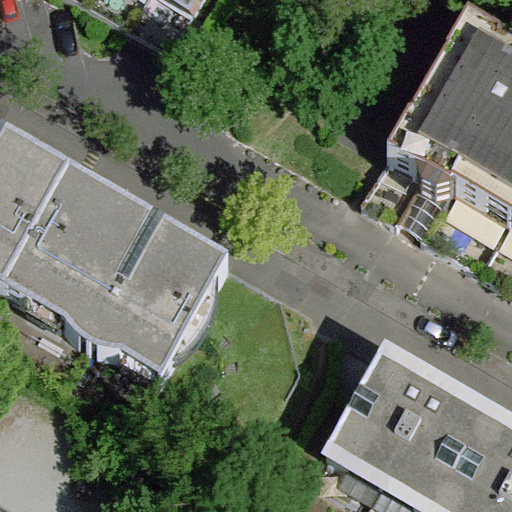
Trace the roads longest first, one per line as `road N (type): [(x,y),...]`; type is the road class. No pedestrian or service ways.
road 1 (residential): [(0,108),(511,407)]
road 2 (residential): [(511,330),(0,35)]
